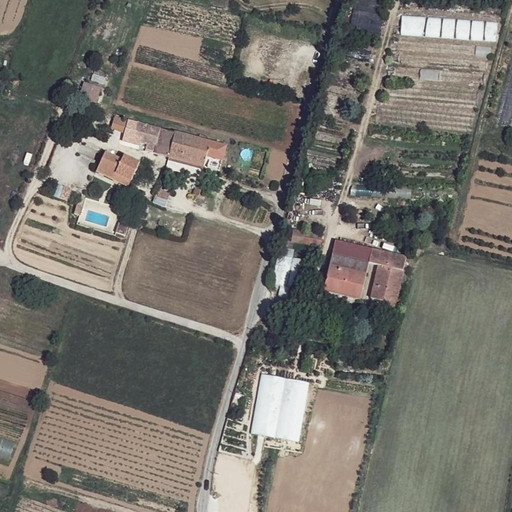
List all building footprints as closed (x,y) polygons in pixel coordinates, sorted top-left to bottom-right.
[(389,4),(368,0),(353,0),(353,5),(388,12),(389,4)] [(357,13),(357,32),(381,32),(381,13),(357,13)] [(381,38),(351,32),(347,45),(378,52),(381,38)] [(95,105),(101,88),(84,82),(78,99),(95,105)] [(128,122),(125,121),(124,124),(127,126),(126,134),(159,141),(162,130),(128,122)] [(176,134),(162,130),(159,141),(156,155),(169,158),(176,134)] [(211,143),(176,134),(169,158),(204,168),(205,163),(207,156),(211,143)] [(226,147),(211,143),(207,156),(223,160),(226,147)] [(123,163),(107,156),(99,175),(116,183),(119,176),(133,182),(140,165),(125,161),(123,163)] [(223,160),(207,156),(205,163),(221,165),(223,160)] [(389,171),(382,170),(380,179),(388,180),(389,171)] [(133,182),(119,176),(116,183),(130,188),(133,182)] [(208,193),(196,191),(195,197),(206,200),(208,193)] [(130,227),(120,224),(117,234),(127,237),(130,227)] [(321,235),(292,228),(290,239),(320,245),(321,235)] [(373,248),(334,240),(323,291),(360,300),(369,263),(373,248)] [(407,256),(373,248),(369,263),(377,264),(404,270),(407,256)] [(293,251),(278,249),(273,286),(303,290),(307,260),(292,258),(293,251)] [(404,270),(377,264),(370,297),(383,299),(382,304),(396,306),(404,270)] [(245,396),(236,394),(233,403),(241,407),(245,396)]
